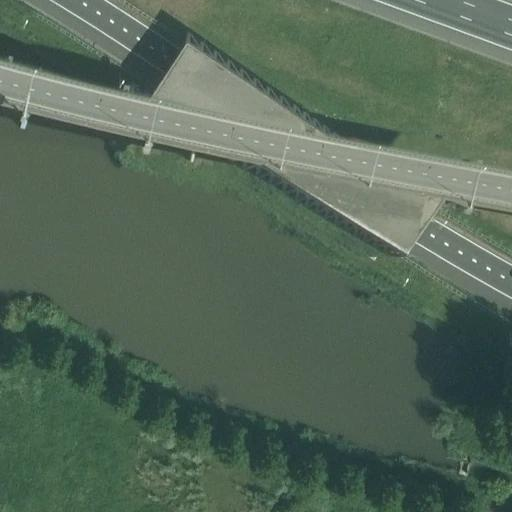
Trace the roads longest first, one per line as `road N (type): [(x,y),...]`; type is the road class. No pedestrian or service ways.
road 1 (motorway): [(69,0),(511,287)]
road 2 (motorway): [(0,75),(231,134),(511,191)]
